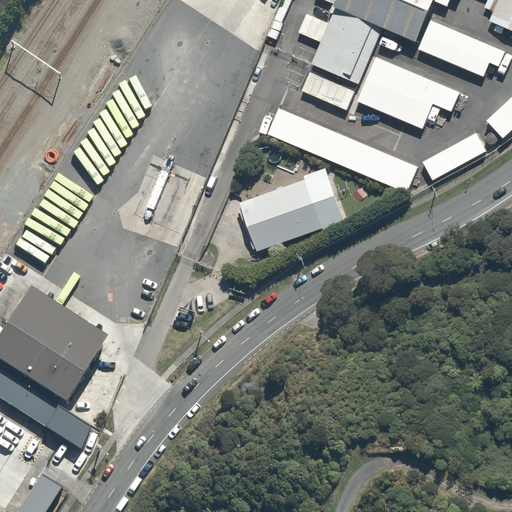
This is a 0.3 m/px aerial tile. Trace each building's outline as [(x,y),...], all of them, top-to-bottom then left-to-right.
[(0,0),(0,22),(14,0),(0,0)] [(434,0),(336,0),(331,13),(376,32),(413,48),(434,0)] [(511,0),(501,0),(492,21),(511,29),(511,0)] [(379,35),(334,16),(311,70),(358,89),(379,35)] [(506,53),(432,22),(420,50),(485,78),(491,64),(500,68),(506,53)] [(461,92),(376,57),(357,102),(423,129),(434,104),(453,112),(461,92)] [(511,99),(489,122),(506,138),(511,131),(511,99)] [(418,167),(281,110),(269,135),(407,193),(418,167)] [(114,152),(127,137),(104,116),(90,132),(114,152)] [(478,132),(423,162),(434,181),(488,151),(478,132)] [(68,167),(59,162),(38,198),(46,203),(68,167)] [(305,180),(239,203),(256,251),(322,228),(323,232),(346,223),(326,167),(303,175),(305,180)] [(19,262),(1,253),(0,254),(0,291),(2,293),(19,262)] [(32,288),(0,336),(0,360),(66,404),(109,338),(32,288)] [(130,301),(108,289),(103,298),(125,310),(130,301)] [(0,511),(0,398),(81,450),(91,428),(0,368),(0,511),(47,511),(63,488),(42,475),(17,511),(0,511)]
